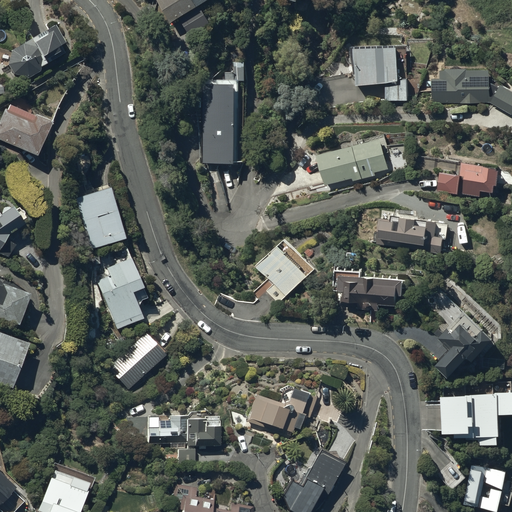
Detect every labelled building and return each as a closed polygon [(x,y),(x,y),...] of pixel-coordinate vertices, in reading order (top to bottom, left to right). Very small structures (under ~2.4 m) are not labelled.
[(157,0),(171,21),(204,0),(157,0)] [(66,41),(55,23),(49,28),(46,23),(29,35),(32,40),(23,42),(11,49),(8,63),(14,73),(29,76),(41,69),(41,66),(65,51),(61,44),(66,41)] [(387,99),(408,98),(408,77),(399,77),(398,42),(356,43),(357,82),(386,81),(387,99)] [(245,60),(234,60),(234,79),(245,79),(245,60)] [(491,101),(511,113),(511,112),(511,87),(501,82),(499,85),(491,81),(491,67),(468,67),(468,66),(446,67),(446,68),(441,68),(441,76),(433,77),(434,103),(461,102),(461,103),(481,102),(481,101),(491,101)] [(204,162),(236,162),(235,82),(204,82),(204,162)] [(0,138),(36,154),(51,119),(35,112),(34,114),(9,104),(7,109),(4,108),(0,117),(0,138)] [(319,152),(326,183),(352,177),(353,180),(376,174),(375,171),(389,167),(381,137),(319,152)] [(441,171),(437,189),(463,194),(463,192),(481,195),(482,188),(494,190),(495,182),(497,183),(500,167),(498,167),(498,165),(485,163),(484,165),(462,161),(460,174),(441,171)] [(125,237),(109,186),(75,197),(91,248),(125,237)] [(0,252),(7,256),(15,243),(12,241),(14,238),(8,234),(24,223),(22,219),(25,217),(24,215),(24,214),(24,213),(24,212),(24,211),(23,211),(23,210),(22,210),(22,209),(21,209),(20,209),(19,207),(15,209),(12,205),(10,206),(9,206),(8,206),(7,206),(6,206),(5,206),(4,207),(3,208),(3,209),(2,209),(2,210),(2,211),(2,212),(0,213),(0,252)] [(441,254),(444,236),(447,236),(449,221),(430,219),(428,218),(427,223),(416,222),(417,216),(402,214),(401,219),(381,216),(380,220),(382,221),(380,236),(422,242),(421,251),(441,254)] [(279,302),(315,268),(286,236),(258,262),(276,281),(267,289),(279,302)] [(117,327),(143,316),(131,290),(142,286),(129,257),(106,268),(109,275),(96,281),(117,327)] [(379,302),(396,303),(397,292),(403,293),(404,276),(362,274),(362,268),(336,267),(335,288),(340,288),(339,298),(359,300),(359,307),(379,308),(379,302)] [(2,286),(0,284),(0,317),(18,324),(30,293),(3,283),(2,286)] [(436,364),(449,376),(468,355),(473,359),(494,336),(464,309),(438,337),(450,348),(436,364)] [(0,382),(11,387),(28,342),(0,331),(0,382)] [(108,367),(128,388),(165,353),(163,351),(165,350),(150,335),(148,336),(145,332),(108,367)] [(255,393),(246,420),(258,424),(259,420),(292,432),(294,427),(299,429),(301,424),(303,424),(306,416),(308,417),(316,396),(308,394),(309,391),(292,385),(291,389),(287,388),(283,399),(285,400),(284,404),(255,393)] [(500,412),(511,411),(511,390),(496,391),(496,393),(442,395),(443,431),(455,431),(455,436),(466,436),(466,439),(479,438),(479,443),(499,442),(499,433),(500,433),(500,412)] [(188,414),(147,414),(147,443),(185,443),(185,445),(198,445),(198,448),(205,448),(206,444),(220,444),(220,425),(219,425),(219,415),(213,415),(207,410),(191,411),(188,414)] [(194,448),(177,448),(177,465),(194,465),(194,448)] [(344,460),(320,448),(310,467),(295,462),(285,471),(291,477),(290,479),(286,477),(279,492),(283,494),(289,508),(296,511),(312,511),(313,511),(314,510),(315,509),(316,509),(316,508),(317,507),(318,506),(318,505),(319,504),(319,503),(320,503),(320,502),(321,501),(344,460)] [(0,509),(2,511),(13,511),(30,495),(5,471),(0,452),(0,509)] [(507,470),(473,462),(464,502),(499,509),(500,502),(510,504),(511,494),(511,480),(505,479),(507,470)] [(79,511),(88,488),(50,475),(38,510),(43,511),(79,511)] [(175,482),(170,506),(181,509),(180,511),(252,511),(253,506),(232,501),(230,510),(226,509),(226,506),(219,504),(218,508),(212,507),(216,490),(205,488),(203,497),(195,495),(197,487),(175,482)]
